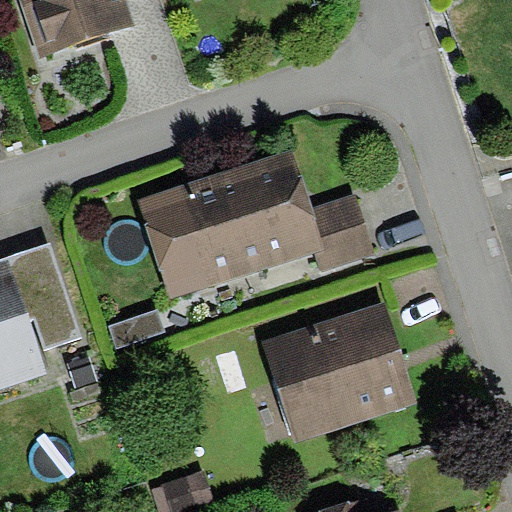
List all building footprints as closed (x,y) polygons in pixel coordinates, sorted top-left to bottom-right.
[(19,0),(39,59),(135,28),(126,0),(19,0)] [(291,150),(140,201),(171,298),(315,252),(324,249),(311,210),(291,150)] [(324,249),(315,252),(320,268),(375,251),(357,195),(311,210),(324,249)] [(0,258),(2,263),(11,261),(31,321),(37,319),(46,349),(82,337),(51,241),(0,258)] [(2,263),(0,264),(0,389),(47,374),(31,321),(11,261),(2,263)] [(415,397),(384,303),(263,342),(294,436),(415,397)] [(158,310),(111,326),(118,349),(165,333),(158,310)] [(401,511),(396,511),(372,511),(369,501),(333,511),(401,511)]
